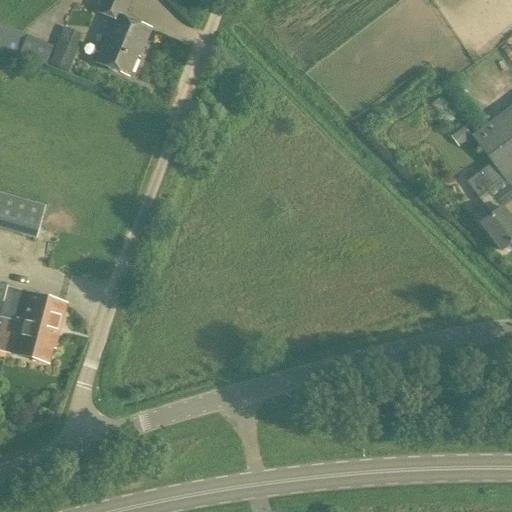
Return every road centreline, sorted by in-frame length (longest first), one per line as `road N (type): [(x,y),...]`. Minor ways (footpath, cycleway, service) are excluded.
road 1 (unclassified): [(80,444),(81,393),(212,21)]
road 2 (unclassified): [(244,393),(425,344),(511,330)]
road 3 (secondary): [(511,470),(258,484)]
road 4 (unclassified): [(80,444),(244,393)]
road 5 (secondary): [(127,511),(258,484)]
